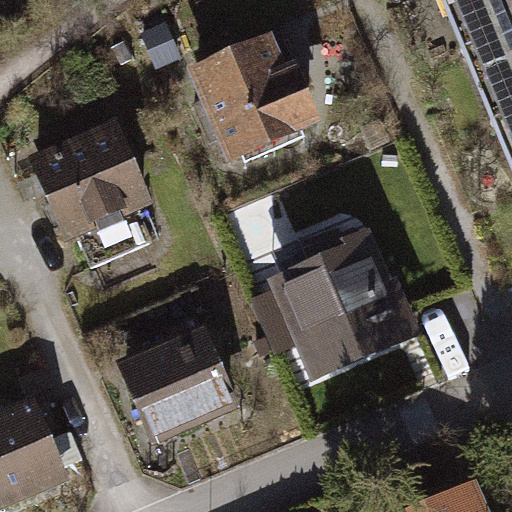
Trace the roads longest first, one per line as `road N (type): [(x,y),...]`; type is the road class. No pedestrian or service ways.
road 1 (residential): [(511,388),(194,511)]
road 2 (residential): [(123,511),(0,213)]
